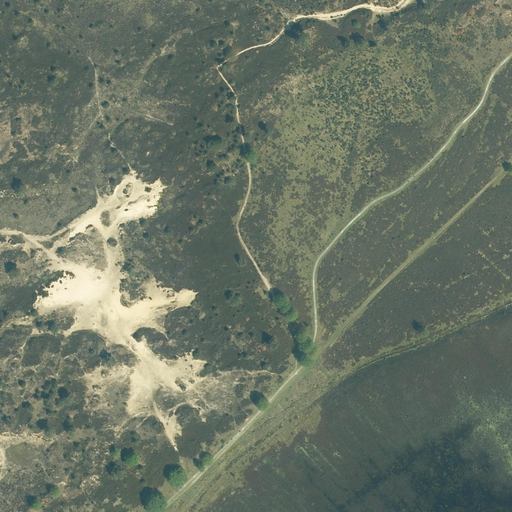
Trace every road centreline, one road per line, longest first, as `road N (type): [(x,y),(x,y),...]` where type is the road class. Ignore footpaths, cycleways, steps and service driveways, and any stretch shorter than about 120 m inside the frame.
road 1 (track): [(308,354),(236,230),(249,165),(234,92),(218,67),(301,16),(391,9),(402,0)]
road 2 (track): [(308,354),(511,159)]
road 3 (track): [(159,511),(311,358)]
